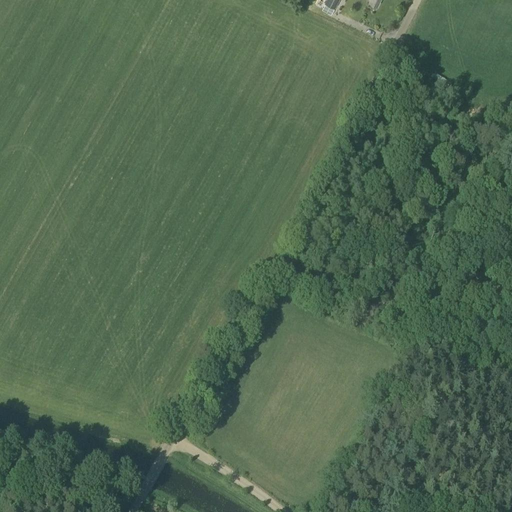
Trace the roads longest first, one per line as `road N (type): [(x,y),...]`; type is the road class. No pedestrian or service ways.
road 1 (unclassified): [(135,511),(250,304),(277,273),(419,0)]
road 2 (track): [(174,435),(270,511)]
